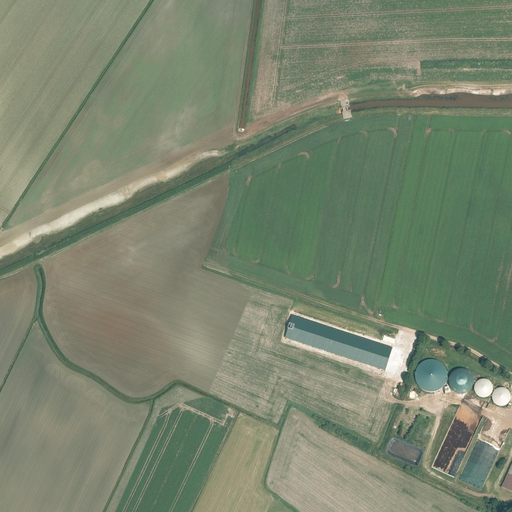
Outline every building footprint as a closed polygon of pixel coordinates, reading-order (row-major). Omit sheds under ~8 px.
[(342,101),(339,102),(341,107),(341,108),(342,108),(342,109),(343,110),(343,112),(343,119),(345,119),(352,117),(351,112),(351,109),(348,109),(347,108),(347,107),(349,106),(349,103),(348,100),(342,101)] [(414,375),(414,378),(415,381),(416,383),(418,386),(420,388),(422,389),(425,391),(428,391),(431,391),(433,391),(436,390),(439,389),(441,388),(443,386),(445,383),(446,381),(447,378),(447,375),(447,372),(446,369),(445,367),(443,365),(441,362),(439,361),(436,360),(433,359),(430,359),(428,359),(425,360),(422,361),(420,363),(418,365),(416,367),(415,370),(414,372),(414,375)] [(449,385),(451,388),(454,391),(458,393),(462,393),(466,392),(469,389),(472,386),(473,382),(473,378),(471,374),(468,371),(465,369),(461,368),(458,369),(455,370),(452,372),(450,375),(449,378),(448,382),(449,385)] [(483,379),(480,379),(477,381),(475,383),(473,386),(473,389),(474,392),(476,395),(478,396),(481,397),(484,397),(487,396),(490,395),(491,392),(492,389),(492,386),(491,383),(489,381),(486,379),(483,379)] [(500,389),(498,405),(510,407),(511,391),(500,389)] [(511,462),(501,487),(511,491),(511,462)]
